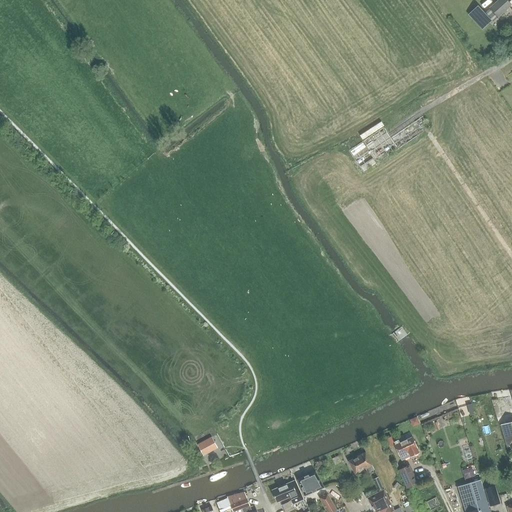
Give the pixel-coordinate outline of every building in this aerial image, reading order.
[(498,0),(489,9),(497,18),(510,5),(511,7),(511,9),(511,11),(511,12),(511,0),(509,3),(506,0),(498,0)] [(481,29),(491,20),(477,6),(467,15),(481,29)] [(504,424),(500,425),(506,447),(511,446),(511,450),(511,421),(508,422),(504,424)] [(203,455),(217,448),(211,437),(197,445),(203,455)] [(390,437),(385,439),(389,447),(394,445),(390,437)] [(401,460),(418,453),(411,437),(394,445),(401,460)] [(367,473),(374,470),(365,453),(348,461),(355,475),(365,469),(367,473)] [(418,483),(409,464),(397,470),(406,489),(418,483)] [(315,472),(297,480),(304,496),(319,489),(323,487),(315,472)] [(382,488),(378,477),(372,479),(377,491),(382,488)] [(489,511),(480,480),(457,486),(465,511),(489,511)] [(295,481),(271,491),(276,502),(289,497),(293,504),(303,499),(295,481)] [(401,485),(397,482),(393,487),(397,490),(401,485)] [(500,503),(495,486),(484,489),(489,506),(500,503)] [(389,511),(393,510),(388,499),(383,489),(367,498),(372,507),(371,507),(373,511),(389,511)] [(249,506),(244,493),(227,498),(230,506),(232,511),(233,511),(241,509),(242,511),(257,511),(256,510),(252,511),(249,506)] [(321,497),(320,500),(326,511),(332,511),(336,510),(327,494),(322,496),(321,497)]
